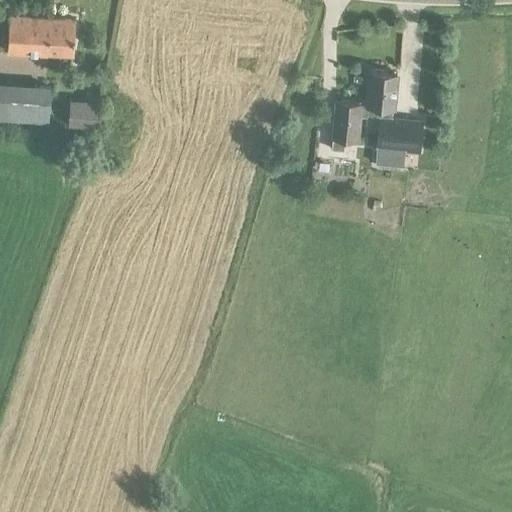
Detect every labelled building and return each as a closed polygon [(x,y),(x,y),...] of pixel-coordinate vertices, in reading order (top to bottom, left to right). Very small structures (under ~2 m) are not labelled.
[(10,14),(8,52),(73,55),(75,17),(10,14)] [(370,69),(367,100),(367,104),(368,104),(381,106),(380,114),(380,116),(392,117),(392,115),(397,72),(370,69)] [(30,84),(28,120),(48,122),(50,86),(30,84)] [(55,114),(82,113),(82,90),(55,91),(55,114)] [(336,100),(331,145),(345,146),(345,138),(358,140),(361,115),(367,116),(368,104),(367,104),(367,100),(360,99),(359,102),(336,100)] [(379,114),(375,147),(377,147),(405,150),(405,148),(409,117),(392,115),(392,117),(380,116),(380,114),(379,114)] [(377,147),(375,162),(404,165),(405,150),(377,147)]
